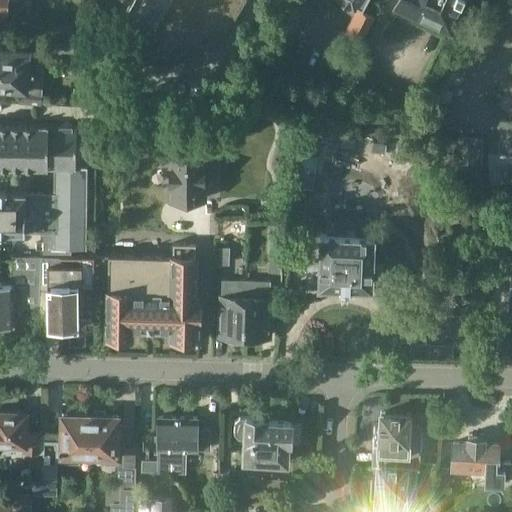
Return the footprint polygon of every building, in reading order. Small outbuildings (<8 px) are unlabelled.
[(126,0),(131,3),(126,10),(142,20),(128,44),(137,48),(146,52),(156,54),(166,55),(176,54),(186,53),(196,49),(205,45),(213,40),(213,39),(221,33),(224,30),(227,26),(230,22),(232,19),(243,0),(126,0)] [(348,0),(353,4),(349,10),(355,13),(345,32),(346,33),(341,44),(350,48),(355,37),(362,41),(374,16),(359,8),(360,5),(362,6),(365,0),(348,0)] [(401,0),(401,2),(416,8),(414,12),(444,25),(446,22),(449,24),(460,0),(401,0)] [(47,21),(46,34),(83,37),(84,24),(47,21)] [(94,49),(95,45),(52,42),(51,53),(72,55),(72,60),(93,62),(94,49)] [(18,102),(38,104),(42,104),(45,66),(38,65),(39,52),(31,51),(31,50),(5,48),(0,51),(0,88),(2,87),(20,88),(18,102)] [(113,120),(113,108),(98,108),(98,120),(113,120)] [(0,164),(55,165),(55,191),(55,230),(43,230),(43,251),(71,251),(71,246),(85,246),(87,124),(0,123),(0,164)] [(424,140),(422,175),(457,176),(457,179),(481,180),(483,138),(459,137),(459,141),(424,140)] [(212,167),(212,151),(204,150),(171,150),(171,167),(170,167),(170,182),(171,182),(171,198),(204,198),(204,182),(205,182),(205,167),(212,167)] [(316,157),(294,155),(291,184),(313,186),(316,157)] [(0,229),(43,230),(55,230),(55,191),(11,191),(7,191),(7,188),(0,188),(0,229)] [(373,236),(360,235),(361,206),(334,204),(332,234),(319,234),(318,264),(306,263),(306,283),(318,283),(318,286),(320,286),(320,285),(339,286),(339,287),(351,287),(351,286),(369,287),(369,288),(372,288),(372,285),(382,285),(382,266),(372,265),(373,236)] [(195,284),(196,258),(196,243),(173,243),(173,256),(109,254),(109,255),(94,255),(94,256),(94,287),(108,288),(107,337),(131,338),(131,328),(171,329),(171,339),(199,339),(199,320),(200,320),(201,302),(195,301),(195,285),(195,284)] [(218,246),(218,251),(218,263),(221,263),(229,264),(230,247),(218,246)] [(282,273),(282,269),(284,256),(272,254),(270,271),(282,273)] [(38,255),(38,284),(38,307),(39,331),(78,330),(78,288),(94,287),(94,256),(38,255)] [(236,263),(236,264),(236,277),(247,277),(247,263),(236,263)] [(259,263),(247,263),(247,277),(259,277),(259,264),(259,263)] [(221,296),(220,334),(230,334),(232,337),(239,337),(241,335),(245,335),(246,297),(246,280),(223,279),(223,290),(223,296),(221,296)] [(246,297),(245,335),(248,335),(250,337),(257,338),(259,335),(269,336),(270,298),(270,296),(269,296),(269,280),(246,280),(246,297)] [(13,306),(38,307),(38,284),(12,284),(12,283),(0,282),(0,324),(13,324),(13,306)] [(26,412),(5,411),(0,410),(0,442),(25,443),(25,453),(43,453),(44,435),(39,435),(39,431),(25,431),(26,412)] [(90,456),(91,415),(89,415),(87,411),(78,411),(74,415),(62,415),(62,440),(58,440),(57,462),(75,462),(75,456),(90,456)] [(122,467),(122,446),(118,445),(119,426),(118,426),(118,416),(106,416),(104,411),(95,411),(92,415),(91,415),(90,456),(104,457),(104,463),(116,463),(115,474),(107,473),(107,503),(111,503),(110,511),(133,511),(134,494),(135,467),(122,467)] [(380,423),(374,423),(373,444),(379,445),(378,463),(420,465),(422,426),(410,425),(411,414),(381,412),(380,423)] [(158,459),(144,459),(144,471),(158,471),(167,471),(167,461),(175,462),(176,462),(176,448),(187,448),(198,448),(211,448),(212,428),(205,427),(205,419),(197,419),(197,417),(158,416),(158,459)] [(235,421),(234,432),(238,437),(245,437),(244,461),(270,462),(288,463),(289,442),(289,441),(294,441),(296,439),(297,425),(295,423),(290,423),(290,422),(265,420),(265,417),(246,416),(246,417),(240,416),(235,421)] [(440,466),(438,487),(452,488),(454,468),(485,469),(485,483),(505,484),(505,472),(510,473),(511,462),(497,461),(498,444),(483,443),(484,434),(469,434),(468,442),(453,442),(452,466),(440,466)] [(44,463),(44,480),(57,480),(57,463),(44,463)] [(420,465),(378,463),(377,477),(371,476),(370,498),(376,498),(374,511),(417,511),(418,495),(416,495),(418,467),(420,467),(420,465)] [(57,494),(57,480),(44,480),(34,480),(33,494),(57,494)] [(224,493),(224,499),(228,503),(232,503),(236,499),(236,493),(232,489),(228,489),(224,493)] [(29,511),(30,511),(32,511),(32,494),(16,494),(16,499),(0,499),(0,511),(29,511)] [(133,511),(175,511),(176,495),(134,494),(133,511)]
